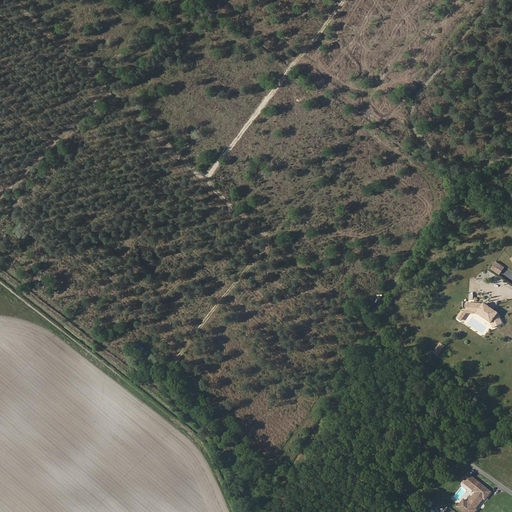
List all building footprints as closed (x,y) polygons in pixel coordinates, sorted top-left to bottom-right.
[(500,274),(505,267),(497,262),(493,269),(500,274)] [(484,305),(482,304),(468,303),(468,311),(467,312),(479,312),(493,323),(496,328),(503,324),(500,317),(498,315),(499,314),(493,310),(490,308),(485,304),(484,305)] [(494,329),(496,328),(493,323),(479,312),(467,312),(468,311),(464,310),(461,314),(464,317),(460,321),(462,322),(467,313),(478,314),(492,324),(494,329)] [(446,346),(442,343),(435,352),(439,356),(446,346)] [(464,502),(458,509),(462,511),(477,511),(476,510),(478,507),(478,506),(480,503),(482,503),(484,500),(486,501),(492,494),(469,476),(463,483),(477,494),(468,505),(464,502)]
